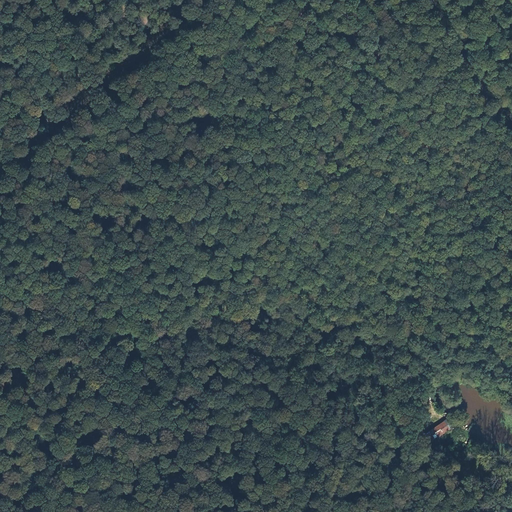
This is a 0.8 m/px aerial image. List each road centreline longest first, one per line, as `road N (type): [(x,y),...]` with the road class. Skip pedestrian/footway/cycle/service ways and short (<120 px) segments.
road 1 (track): [(205,0),(56,122)]
road 2 (track): [(511,128),(434,0)]
